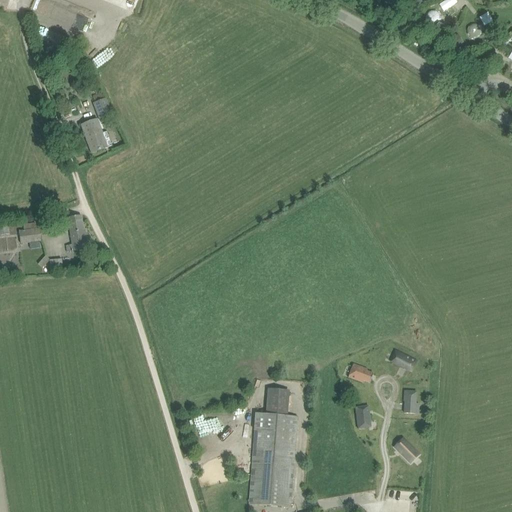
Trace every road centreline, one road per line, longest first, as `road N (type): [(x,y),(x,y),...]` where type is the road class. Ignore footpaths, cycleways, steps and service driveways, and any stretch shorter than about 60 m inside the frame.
road 1 (unclassified): [(21,0),(32,61),(85,207),(131,303),(196,511)]
road 2 (unclassified): [(511,122),(307,0)]
